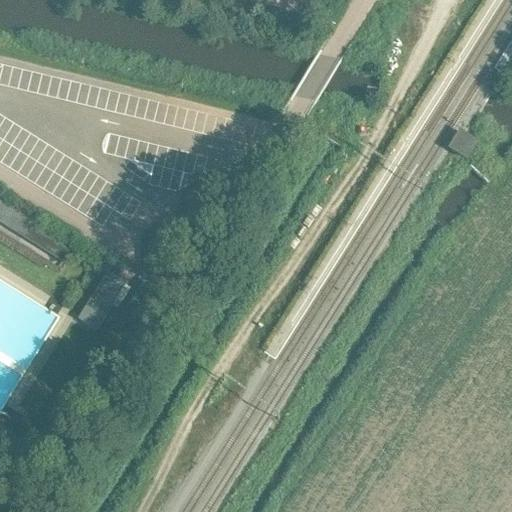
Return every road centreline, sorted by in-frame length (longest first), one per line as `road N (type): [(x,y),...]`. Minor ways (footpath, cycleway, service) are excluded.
road 1 (track): [(139,511),(218,370),(390,118),(445,0)]
road 2 (residential): [(132,260),(283,123),(338,40)]
